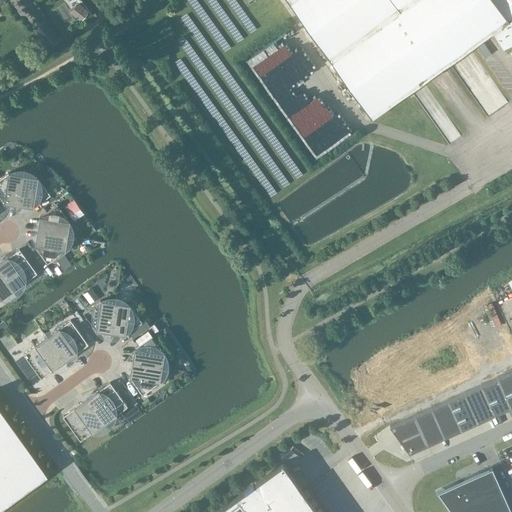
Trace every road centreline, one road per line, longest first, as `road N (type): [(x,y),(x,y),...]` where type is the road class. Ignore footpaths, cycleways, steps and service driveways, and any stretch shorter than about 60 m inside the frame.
road 1 (unclassified): [(475,183),(298,288),(284,346),(319,400)]
road 2 (unknown): [(350,440),(489,375),(492,349),(475,317)]
road 3 (unclassified): [(161,511),(319,400)]
road 4 (unclassified): [(385,485),(511,428)]
road 5 (unclassified): [(28,415),(99,511)]
